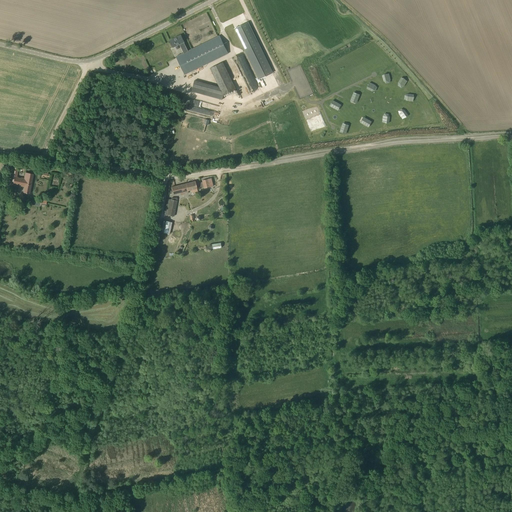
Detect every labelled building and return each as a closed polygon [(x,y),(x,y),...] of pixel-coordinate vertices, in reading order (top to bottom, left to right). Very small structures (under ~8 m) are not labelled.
[(247,22),(235,28),(259,79),(272,73),(247,22)] [(179,44),(184,53),(176,57),(184,74),(228,53),(219,35),(188,51),(184,42),(181,35),(170,40),(173,47),(179,44)] [(224,95),(236,89),(223,62),(211,68),(220,88),(195,80),(193,86),(224,95)] [(218,115),(221,106),(200,101),(198,106),(201,107),(201,109),(200,109),(199,111),(206,113),(206,114),(211,115),(212,109),(215,110),(215,114),(218,115)] [(12,166),(11,171),(9,183),(24,187),(23,192),(29,193),(33,174),(25,172),(24,178),(16,176),(18,167),(12,166)] [(207,179),(202,180),(203,182),(201,182),(202,187),(204,187),(204,188),(209,187),(213,186),(211,178),(207,179)] [(173,194),(180,192),(180,195),(188,193),(188,191),(191,190),(192,192),(197,190),(196,188),(197,188),(195,181),(186,183),(171,187),(173,194)] [(172,197),(171,200),(167,199),(165,215),(174,216),(177,200),(176,200),(177,198),(172,197)] [(34,198),(33,205),(36,205),(36,206),(40,206),(40,205),(46,205),(46,199),(34,198)] [(163,220),(161,232),(169,234),(172,222),(163,220)] [(331,312),(331,304),(322,304),(322,312),(331,312)]
